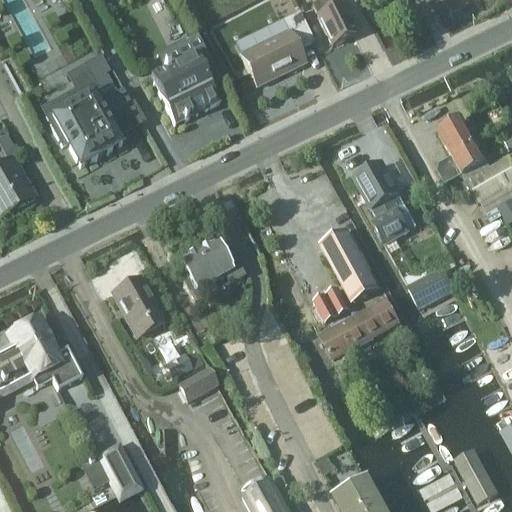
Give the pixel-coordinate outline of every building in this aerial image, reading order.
[(318,19),(317,20),(331,50),(355,38),(336,0),(325,0),(311,8),(318,19)] [(287,35),(239,58),(256,91),(306,67),(297,52),(314,45),(300,15),(282,23),(287,35)] [(222,91),(203,52),(169,69),(168,67),(163,70),(164,72),(150,78),(153,86),(174,129),(184,124),(184,126),(188,124),(187,122),(197,118),(196,115),(203,111),(205,114),(219,107),(215,98),(216,98),(214,95),(222,91)] [(113,122),(97,92),(79,102),(80,104),(64,113),(63,111),(45,121),(61,150),(66,148),(79,171),(93,164),(94,165),(108,157),(107,156),(121,148),(108,125),(113,122)] [(452,161),(476,149),(461,122),(437,135),(452,161)] [(0,142),(9,159),(19,154),(9,134),(0,139),(0,142)] [(508,154),(511,151),(511,137),(501,144),(505,150),(508,154)] [(478,207),(511,188),(511,167),(508,160),(465,184),(478,207)] [(9,161),(0,166),(0,219),(32,201),(9,161)] [(384,249),(409,235),(395,211),(387,215),(383,208),(400,199),(382,168),(353,183),(371,215),(372,215),(376,223),(371,225),(384,249)] [(511,202),(495,211),(505,229),(511,225),(511,202)] [(350,303),(374,290),(344,234),(320,247),(350,303)] [(216,245),(197,255),(214,286),(225,280),(229,288),(245,280),(237,267),(232,258),(225,262),(216,245)] [(189,283),(188,284),(183,287),(194,307),(206,301),(202,293),(214,286),(197,255),(179,265),(189,283)] [(308,309),(287,267),(272,274),(293,317),(308,309)] [(419,312),(452,294),(440,272),(407,290),(419,312)] [(113,297),(139,343),(164,329),(138,283),(113,297)] [(324,324),(348,311),(337,292),(313,305),(324,324)] [(386,304),(322,338),(334,360),(398,326),(386,304)] [(0,373),(6,384),(26,373),(31,382),(46,374),(57,395),(82,382),(67,353),(57,358),(39,323),(9,339),(14,350),(0,357),(0,373)] [(206,352),(208,351),(220,345),(214,335),(201,342),(206,352)] [(196,357),(187,363),(193,374),(203,368),(196,357)] [(208,371),(176,389),(187,407),(218,389),(208,371)] [(511,430),(501,436),(511,456),(511,430)] [(117,451),(97,462),(110,486),(119,503),(138,494),(139,493),(117,451)] [(241,502),(247,511),(287,511),(272,483),(241,502)] [(383,511),(368,484),(336,501),(342,511),(383,511)]
